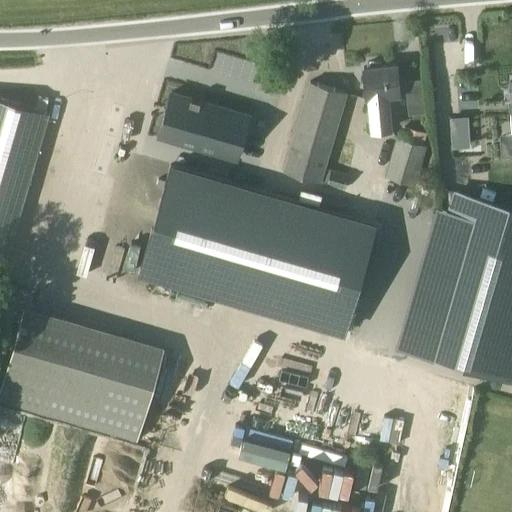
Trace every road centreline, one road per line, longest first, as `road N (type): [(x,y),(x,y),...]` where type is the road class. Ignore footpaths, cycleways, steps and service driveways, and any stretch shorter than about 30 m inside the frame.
road 1 (unclassified): [(0,41),(424,0)]
road 2 (unknown): [(107,32),(66,255),(87,290),(228,328)]
road 3 (unknown): [(228,328),(364,343),(418,221)]
road 4 (unknown): [(228,328),(213,394),(167,511)]
